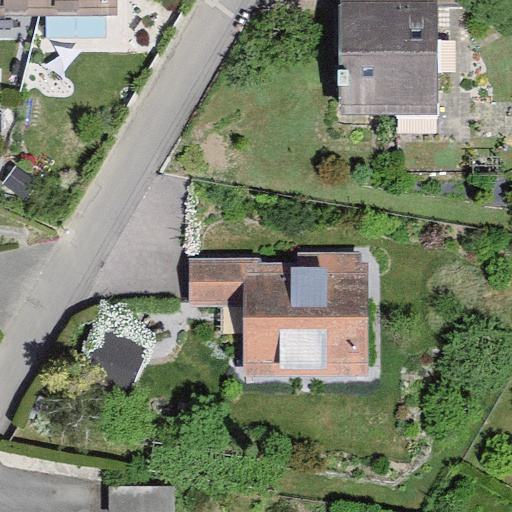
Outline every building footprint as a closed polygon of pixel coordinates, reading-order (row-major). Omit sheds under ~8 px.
[(121,0),(0,0),(0,18),(121,22),(121,0)] [(345,12),(347,130),(444,129),(442,13),(466,13),(465,0),(387,0),(388,11),(345,12)] [(250,388),(371,387),(370,270),(193,272),(194,320),(249,320),(250,388)] [(139,336),(83,334),(81,372),(138,374),(139,336)] [(109,511),(174,511),(175,502),(110,502),(109,511)]
